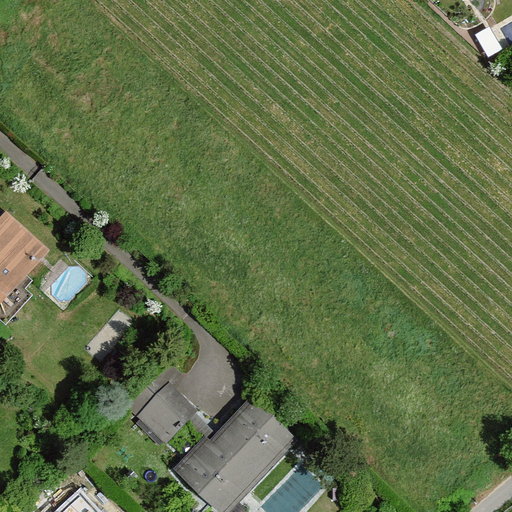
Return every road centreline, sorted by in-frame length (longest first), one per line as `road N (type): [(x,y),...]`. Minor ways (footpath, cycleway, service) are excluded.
road 1 (motorway): [(158,0),(289,205),(504,511)]
road 2 (motorway): [(511,315),(329,0)]
